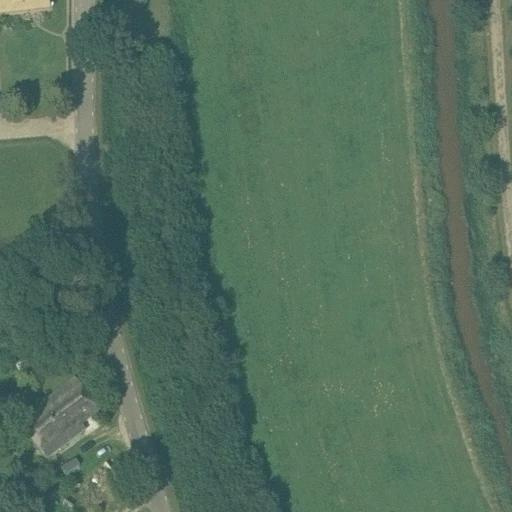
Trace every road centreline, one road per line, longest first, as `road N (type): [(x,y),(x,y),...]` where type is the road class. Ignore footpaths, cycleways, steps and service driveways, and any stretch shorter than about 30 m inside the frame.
road 1 (unclassified): [(168,511),(90,212),(90,0)]
road 2 (track): [(511,244),(496,0)]
